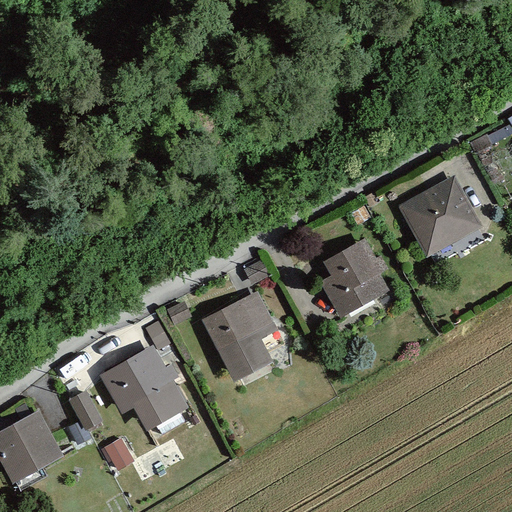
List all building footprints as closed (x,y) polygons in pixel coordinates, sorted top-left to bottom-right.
[(461,183),(404,217),(433,267),(490,233),(461,183)] [(338,278),(323,285),(344,328),(397,301),(369,246),(331,265),(338,278)] [(262,297),(208,329),(244,391),(280,370),(268,349),(287,339),(262,297)] [(163,351),(104,380),(126,424),(140,417),(155,448),(200,425),(163,351)] [(92,399),(76,406),(90,441),(107,434),(92,399)] [(47,419),(0,442),(0,460),(19,496),(73,468),(47,419)] [(107,444),(118,469),(136,461),(125,436),(107,444)]
